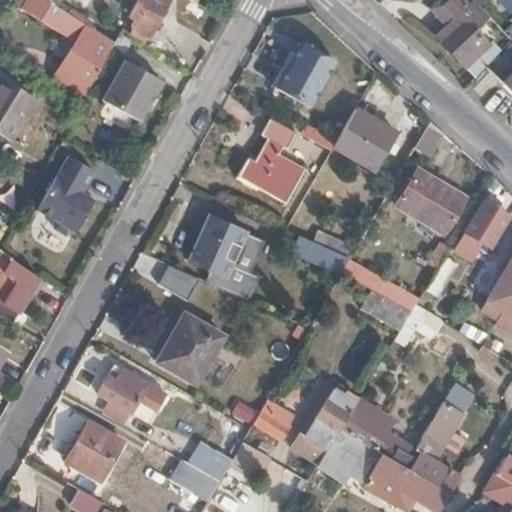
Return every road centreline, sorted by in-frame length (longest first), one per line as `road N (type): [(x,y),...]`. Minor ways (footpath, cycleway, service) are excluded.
road 1 (residential): [(0,461),(251,0)]
road 2 (secondary): [(511,160),(324,0)]
